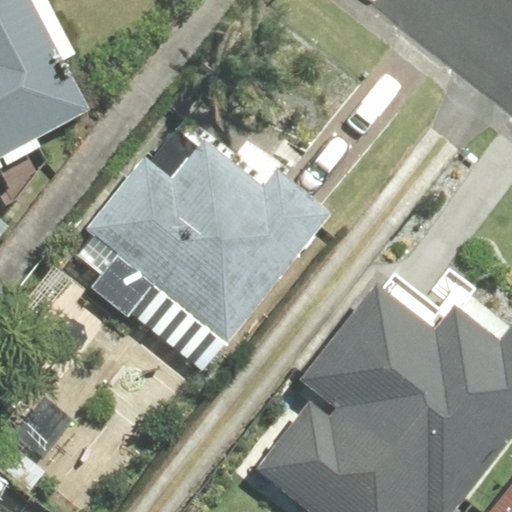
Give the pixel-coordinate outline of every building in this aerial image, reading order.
[(0,0),(0,158),(86,111),(27,0),(0,0)] [(139,154),(78,233),(88,241),(75,257),(97,274),(87,287),(127,317),(149,288),(225,345),(328,212),(276,172),(266,185),(202,136),(170,178),(139,154)] [(308,402),(254,469),(307,511),(423,511),(427,507),(432,511),(454,511),(511,441),(511,318),(496,338),(452,303),(431,328),(376,283),(299,378),(336,408),(328,417),(308,402)] [(100,511),(143,456),(41,379),(0,432),(0,452),(78,511),(100,511)] [(511,511),(511,477),(483,511),(511,511)]
